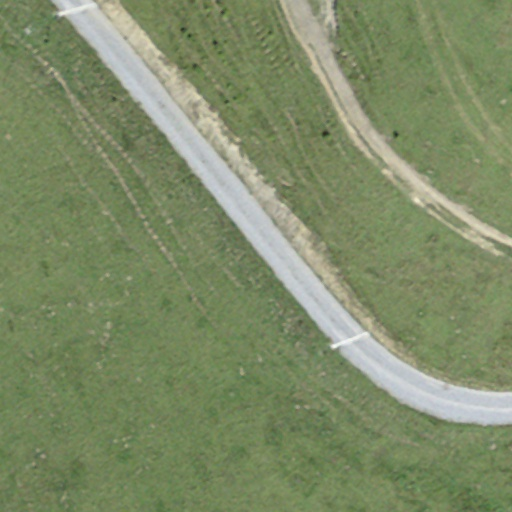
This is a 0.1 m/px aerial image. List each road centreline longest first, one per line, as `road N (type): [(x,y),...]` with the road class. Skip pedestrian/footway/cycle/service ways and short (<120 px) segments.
road 1 (track): [(511,406),(480,410),(382,372),(268,235),(178,144),(75,0)]
road 2 (track): [(301,0),(356,126),(425,194),(511,251)]
